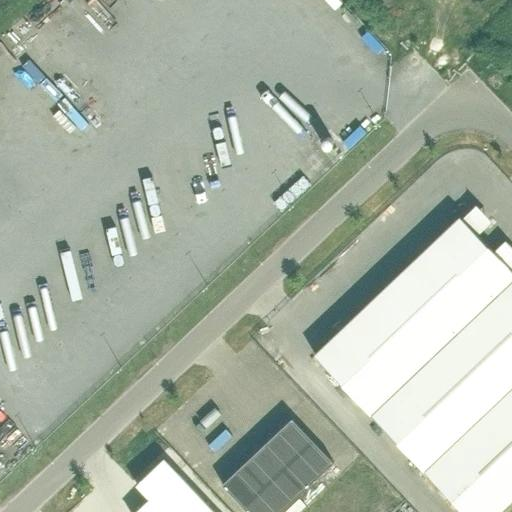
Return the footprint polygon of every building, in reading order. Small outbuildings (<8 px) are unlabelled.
[(484,204),(476,214),(490,224),(497,214),(484,204)] [(511,278),(511,246),(506,240),(494,251),(460,216),(315,354),(370,413),(511,278)] [(511,278),(370,413),(425,471),(511,387),(511,278)] [(511,388),(425,471),(463,511),(498,511),(511,499),(511,388)] [(292,417),(222,483),(248,511),(281,511),(335,462),(292,417)] [(214,511),(177,473),(163,459),(136,484),(150,498),(135,511),(214,511)]
